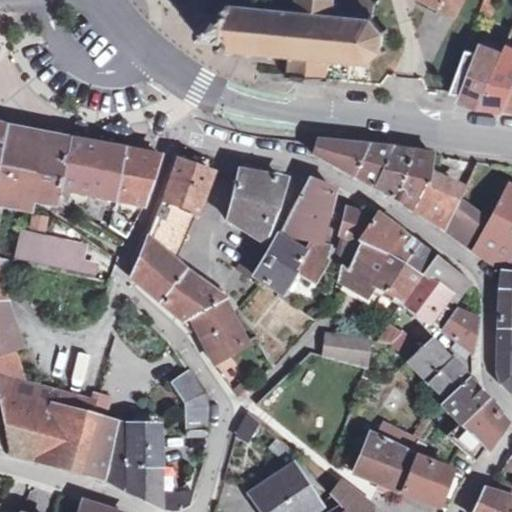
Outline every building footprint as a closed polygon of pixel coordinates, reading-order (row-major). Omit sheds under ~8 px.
[(274,54),(292,56),(291,61),(290,61),(289,69),(291,70),(290,74),(287,74),(287,78),(290,78),(290,81),(293,82),(294,78),(324,81),(324,85),(328,85),(328,82),(331,82),(331,81),(332,78),(329,78),(330,59),(348,61),(347,66),(351,66),(352,61),(366,63),(368,68),(371,67),(370,62),(380,53),(384,55),(386,52),(381,49),(383,35),(388,34),(387,30),(382,31),(373,21),(377,16),(375,15),(376,0),(297,0),(296,11),(278,9),(279,4),(275,4),(274,9),(257,7),(258,2),(254,2),(254,7),(236,5),(236,0),(233,0),(232,0),(232,5),(230,2),(226,2),(222,5),(221,9),(223,11),(223,15),(206,13),(207,8),(203,8),(203,13),(198,12),(198,16),(203,17),(201,32),(196,31),(196,35),(200,36),(200,41),(204,41),(204,36),(221,38),(220,41),(218,43),(218,48),(220,51),(225,51),(228,49),(227,54),(231,54),(232,49),(249,51),(249,56),(252,56),(253,52),(270,53),(269,58),(273,58),(274,54)] [(465,0),(421,0),(456,18),(465,0)] [(495,0),(486,0),(481,15),(494,19),(500,1),(499,1),(495,0)] [(485,37),(480,54),(501,61),(508,45),(485,37)] [(511,95),(511,39),(508,45),(501,61),(483,103),(482,108),(495,109),(505,110),(511,95)] [(483,103),(501,61),(480,54),(467,49),(461,67),(451,95),(463,96),(473,100),(483,103)] [(0,206),(5,207),(11,179),(0,176),(0,168),(8,130),(0,126),(0,206)] [(34,196),(46,137),(15,131),(8,130),(0,168),(0,176),(11,179),(5,207),(19,210),(24,194),(34,196)] [(62,190),(72,142),(55,139),(46,137),(34,196),(49,199),(59,201),(62,190)] [(90,197),(100,148),(81,144),(72,142),(62,190),(71,192),(90,197)] [(355,178),(368,149),(343,146),(320,144),(316,157),(328,163),(341,170),(355,178)] [(117,203),(126,152),(110,150),(100,148),(90,197),(117,203)] [(376,190),(394,152),(379,150),(368,149),(355,178),(376,190)] [(144,209),(161,160),(126,152),(117,203),(144,209)] [(409,178),(413,155),(404,153),(394,152),(376,190),(398,203),(409,178)] [(432,177),(436,158),(422,156),(413,155),(409,178),(398,203),(416,214),(432,177)] [(165,200),(183,207),(200,213),(214,175),(179,162),(172,182),(165,200)] [(260,244),(272,252),(280,238),(287,225),(273,220),(278,209),(284,182),(239,174),(228,222),(261,242),(260,244)] [(442,230),(460,189),(432,177),(416,214),(442,230)] [(280,238),(322,246),(335,192),(309,181),(287,225),(280,238)] [(502,274),(511,260),(511,191),(509,189),(491,223),(460,205),(448,233),(502,274)] [(60,201),(68,206),(71,192),(62,190),(59,201),(60,201)] [(24,194),(19,210),(30,212),(32,209),(45,213),(47,204),(49,199),(34,196),(24,194)] [(138,285),(184,326),(225,303),(224,302),(189,276),(166,257),(170,253),(177,258),(195,217),(181,212),(183,207),(165,200),(134,275),(134,280),(138,285)] [(73,210),(68,206),(60,201),(57,206),(55,209),(68,218),(73,210)] [(406,268),(419,248),(404,237),(378,217),(363,208),(360,214),(362,214),(350,239),(361,245),(388,257),(406,268)] [(350,239),(362,214),(360,214),(347,210),(341,237),(342,237),(350,239)] [(46,231),(48,216),(29,214),(27,229),(46,231)] [(128,240),(134,228),(114,215),(111,229),(128,240)] [(16,263),(75,276),(78,263),(80,251),(62,245),(23,237),(19,253),(16,263)] [(350,239),(342,237),(340,246),(344,256),(343,260),(341,268),(350,270),(361,245),(350,239)] [(255,279),(281,295),(283,297),(296,275),(313,285),(327,263),(327,261),(330,249),(322,248),(312,245),(306,254),(280,238),(272,252),(255,279)] [(268,251),(256,243),(238,270),(251,278),(268,251)] [(341,268),(338,282),(367,298),(374,285),(403,303),(422,278),(406,268),(388,257),(361,245),(350,270),(341,268)] [(8,261),(11,250),(5,249),(0,247),(0,259),(2,260),(8,261)] [(424,280),(437,262),(419,248),(406,268),(422,278),(424,280)] [(330,249),(327,261),(335,262),(335,259),(337,252),(330,249)] [(8,261),(16,263),(19,253),(11,250),(8,261)] [(335,267),(341,268),(343,260),(337,258),(337,259),(335,267)] [(511,260),(502,274),(503,275),(511,275),(511,260)] [(451,307),(468,286),(437,262),(424,280),(450,298),(446,303),(451,307)] [(75,276),(94,280),(97,270),(78,263),(75,276)] [(511,394),(511,275),(503,275),(499,318),(499,332),(499,343),(499,374),(502,384),(511,394)] [(422,278),(403,303),(423,318),(431,324),(441,310),(446,303),(450,298),(424,280),(422,278)] [(0,354),(17,349),(0,303),(0,298),(5,298),(0,280),(0,354)] [(184,326),(192,335),(197,331),(203,343),(214,364),(248,346),(247,343),(225,303),(184,326)] [(474,356),(478,323),(457,313),(453,319),(441,310),(431,324),(442,332),(466,351),(474,356)] [(388,326),(377,343),(376,345),(391,347),(400,338),(388,326)] [(408,365),(421,353),(403,335),(400,338),(391,347),(408,365)] [(372,342),(329,336),(326,357),(368,370),(372,342)] [(430,387),(452,365),(431,343),(421,353),(408,365),(430,387)] [(0,377),(28,385),(17,349),(0,354),(0,377)] [(446,404),(469,382),(452,365),(430,387),(446,403),(446,404)] [(206,394),(191,371),(174,383),(188,404),(190,433),(208,433),(209,409),(209,401),(206,394)] [(293,372),(257,406),(266,415),(301,380),(293,372)] [(192,503),(194,496),(179,497),(161,498),(161,469),(159,430),(132,429),(121,426),(120,430),(105,426),(98,425),(104,399),(93,396),(91,402),(28,385),(0,377),(0,394),(6,431),(11,456),(81,476),(107,484),(128,495),(128,497),(157,510),(165,511),(179,511),(186,510),(192,503)] [(247,400),(258,388),(250,377),(234,394),(239,399),(247,400)] [(461,426),(487,401),(469,382),(446,404),(446,403),(442,407),(461,426)] [(98,425),(105,426),(112,401),(104,399),(98,425)] [(487,401),(461,426),(447,437),(476,462),(482,454),(486,448),(490,451),(499,438),(495,435),(503,423),(487,401)] [(238,435),(237,437),(248,444),(260,425),(248,415),(238,435)] [(412,456),(419,444),(389,431),(384,443),(412,456)] [(401,493),(416,458),(412,456),(384,443),(371,437),(356,474),(384,486),(395,491),(401,493)] [(416,458),(422,460),(427,449),(419,444),(412,456),(416,458)] [(450,506),(466,479),(422,460),(416,458),(401,493),(437,507),(439,502),(450,506)] [(319,511),(323,510),(294,466),(258,491),(273,511),(319,511)] [(161,498),(179,497),(174,470),(161,469),(161,498)] [(511,474),(507,473),(499,497),(511,501),(511,474)] [(345,511),(368,511),(372,505),(350,488),(343,483),(331,497),(341,507),(345,511)] [(395,491),(384,486),(382,492),(393,497),(395,491)] [(273,511),(258,491),(250,495),(262,511),(273,511)] [(511,511),(511,501),(499,497),(487,493),(478,511),(511,511)]
